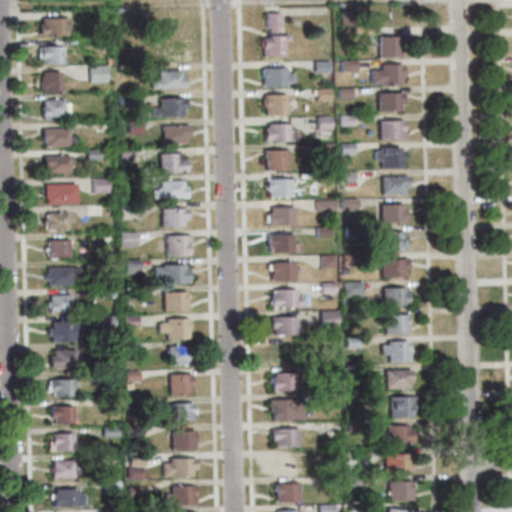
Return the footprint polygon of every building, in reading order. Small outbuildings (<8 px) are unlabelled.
[(337,24),(351,24),(351,9),(337,9),(337,24)] [(257,36),(258,47),(258,55),(281,55),(281,39),(286,39),(286,33),(274,33),(274,26),(277,26),(277,11),(261,12),(262,27),(265,27),(265,32),(264,32),(264,36),(257,36)] [(160,39),(160,61),(180,61),(180,15),(160,15),(160,29),(167,29),(167,40),(160,39)] [(36,36),(66,35),(65,16),(39,17),(39,22),(36,22),(36,36)] [(374,56),(397,56),(397,47),(398,47),(398,34),(374,35),(374,56)] [(37,45),(37,57),(40,57),(40,63),(61,63),(61,45),(37,45)] [(310,60),(326,60),(326,71),(311,71),(310,60)] [(341,71),(354,70),(353,60),(341,61),(341,71)] [(366,68),(376,67),(376,62),(399,62),(399,76),(398,76),(398,84),(376,84),(376,83),(366,83),(366,68)] [(87,81),(104,81),(104,64),(86,64),(87,81)] [(129,73),(143,73),(143,64),(129,64),(129,73)] [(259,87),(258,66),(283,66),(283,72),(290,72),(290,82),(284,82),(284,86),(259,87)] [(148,88),(170,87),(172,88),(176,88),(178,87),(182,87),(182,74),(179,74),(178,68),(155,69),(155,77),(148,77),(148,88)] [(40,92),(58,91),(57,70),(39,71),(40,74),(37,74),(37,79),(37,87),(40,87),(40,92)] [(312,87),(327,87),(327,100),(313,100),(312,87)] [(334,99),(349,98),(349,87),(334,87),(334,99)] [(373,110),(389,110),(390,111),(393,111),(395,110),(397,110),(397,102),(400,102),(399,90),(373,91),(373,110)] [(115,104),(129,104),(129,93),(115,93),(115,104)] [(259,93),(283,93),(284,114),(261,115),(261,105),(258,106),(258,97),(260,97),(259,93)] [(148,116),(172,115),(173,116),(176,116),(179,115),(181,115),(181,108),(184,108),(183,95),(155,95),(156,105),(148,105),(148,116)] [(39,98),(61,97),(61,101),(67,101),(67,113),(61,113),(61,115),(45,116),(46,118),(40,119),(40,115),(38,115),(38,105),(40,105),(39,98)] [(335,114),(350,114),(350,125),(335,125),(335,114)] [(313,115),(328,115),(328,128),(314,129),(313,115)] [(374,119),(400,118),(400,131),(399,131),(400,139),(375,139),(374,119)] [(125,133),(139,132),(138,119),(124,119),(125,133)] [(93,131),(107,131),(107,120),(93,121),(93,131)] [(260,140),(260,126),(264,126),(264,122),(286,122),(286,140),(260,140)] [(160,142),(174,142),(176,143),(180,143),(181,142),(184,142),(184,135),(187,135),(186,123),(159,124),(160,142)] [(39,127),(66,127),(66,135),(74,134),(74,144),(52,145),(50,146),(46,147),(44,145),(42,145),(42,140),(39,140),(39,127)] [(313,142),(329,142),(329,157),(314,157),(313,142)] [(336,154),(350,154),(350,142),(336,142),(336,154)] [(371,160),(377,159),(377,168),(399,167),(399,158),(400,158),(400,148),(397,148),(397,145),(378,145),(378,149),(371,149),(371,160)] [(131,158),(117,158),(116,148),(130,147),(131,158)] [(83,160),(98,159),(98,148),(83,148),(83,160)] [(260,148),(284,148),(284,154),(285,154),(285,169),(262,169),(262,164),(260,164),(260,148)] [(156,171),(184,170),(183,157),(174,158),(173,151),(156,151),(156,171)] [(67,172),(52,172),(51,174),(47,174),(45,173),(43,173),(43,167),(40,167),(40,154),(67,153),(67,172)] [(329,181),(329,170),(315,171),(315,182),(329,181)] [(337,181),(351,181),(351,170),(336,170),(337,181)] [(377,194),(393,193),(394,195),(397,194),(399,193),(402,193),(401,187),(405,187),(404,174),(377,175),(377,194)] [(147,186),(133,186),(132,175),(147,175),(147,186)] [(90,192),(105,192),(105,177),(90,177),(90,192)] [(262,178),(288,177),(289,196),(265,196),(265,190),(262,190),(262,178)] [(149,198),(172,197),(174,199),(177,198),(179,197),(185,197),(184,183),(181,183),(181,178),(157,179),(157,188),(148,188),(149,198)] [(42,202),(74,201),(73,182),(40,183),(41,197),(42,197),(42,202)] [(342,208),(353,208),(353,198),(342,198),(342,208)] [(312,199),(331,199),(331,210),(313,210),(312,199)] [(376,223),(402,223),(402,206),(399,206),(399,202),(376,202),(376,223)] [(85,215),(99,215),(99,204),(85,204),(85,215)] [(158,207),(184,206),(185,218),(182,218),(182,225),(181,225),(179,227),(176,227),(174,226),(158,226),(158,207)] [(264,211),(264,224),(290,224),(290,206),(267,206),(267,211),(264,211)] [(40,224),(41,224),(41,228),(43,228),(43,229),(45,229),(47,231),(50,230),(52,229),(65,229),(65,210),(44,210),(44,217),(40,217),(40,224)] [(342,236),(356,236),(356,225),(342,225),(342,236)] [(313,226),(327,226),(327,237),(313,237),(313,226)] [(378,250),(403,250),(403,234),(400,234),(400,230),(378,230),(378,250)] [(97,242),(111,242),(110,231),(96,231),(97,242)] [(117,231),(134,231),(134,246),(118,247),(117,231)] [(163,256),(186,255),(185,244),(188,244),(188,233),(162,234),(163,256)] [(263,233),(290,233),(290,242),(297,242),(297,252),(266,252),(266,246),(264,246),(263,233)] [(66,256),(65,238),(45,238),(45,245),(44,245),(44,257),(66,256)] [(376,257),(384,257),(384,251),(399,251),(399,257),(404,257),(404,269),(400,269),(400,276),(376,276),(376,257)] [(339,274),(345,274),(345,267),(353,266),(352,253),(338,254),(339,274)] [(318,267),(331,267),(331,254),(318,254),(318,267)] [(122,258),(136,258),(136,272),(123,273),(122,258)] [(98,270),(112,269),(111,259),(98,259),(98,270)] [(267,280),(291,280),(291,260),(267,261),(267,280)] [(159,262),(159,265),(150,265),(150,278),(159,278),(159,282),(184,282),(184,281),(186,281),(186,266),(183,266),(183,262),(159,262)] [(41,280),(41,271),(44,271),(44,266),(76,265),(76,277),(69,277),(69,284),(55,284),(53,286),(50,286),(47,285),(44,285),(44,280),(41,280)] [(340,281),(359,280),(359,296),(341,297),(340,281)] [(317,281),(332,281),(332,292),(318,292),(317,281)] [(99,297),(113,297),(112,286),(98,286),(99,297)] [(133,297),(147,297),(146,286),(132,286),(133,297)] [(379,286),(401,286),(401,289),(406,289),(406,293),(404,293),(404,304),(379,304),(379,286)] [(267,306),(267,292),(271,292),(271,288),(293,287),(293,296),(300,296),(300,305),(293,305),(293,306),(267,306)] [(161,310),(184,309),(184,290),(160,290),(161,310)] [(46,311),(47,311),(50,313),(53,313),(55,311),(68,311),(68,293),(47,293),(47,300),(43,300),(43,306),(46,306),(46,311)] [(316,310),(333,309),(333,327),(316,327),(316,310)] [(355,319),(355,311),(341,311),(342,320),(355,319)] [(99,325),(113,325),(113,313),(98,313),(99,325)] [(380,313),(403,313),(404,333),(380,333),(380,313)] [(135,326),(121,326),(120,315),(135,314),(135,326)] [(267,328),(267,315),(294,315),(294,334),(279,334),(277,335),(274,335),(272,334),(270,334),(270,328),(267,328)] [(154,321),(163,321),(163,317),(186,316),(186,329),(185,329),(186,338),(164,339),(164,330),(155,331),(154,321)] [(48,341),(78,340),(77,321),(70,321),(70,319),(49,320),(49,326),(44,327),(44,335),(48,335),(48,341)] [(342,347),(356,347),(356,336),(342,336),(342,347)] [(318,349),(332,349),(331,337),(318,337),(318,349)] [(376,343),(376,354),(383,354),(384,362),(406,362),(406,352),(406,345),(403,345),(403,339),(384,339),(384,342),(376,343)] [(121,342),(135,342),(135,344),(139,344),(139,349),(136,349),(136,353),(121,353),(121,342)] [(165,362),(188,362),(188,356),(192,356),(192,350),(188,350),(188,343),(164,344),(165,362)] [(264,350),(269,350),(268,344),(289,343),(290,361),(267,361),(267,355),(264,355),(264,350)] [(100,344),(113,344),(113,353),(100,354),(100,344)] [(47,366),(73,366),(73,348),(50,348),(50,354),(47,354),(47,366)] [(342,364),(357,363),(358,376),(343,377),(342,364)] [(320,380),(334,380),(334,365),(320,365),(320,380)] [(380,368),(408,367),(409,381),(405,381),(405,387),(403,387),(402,388),(398,388),(396,387),(380,388),(380,368)] [(122,370),(136,369),(137,381),(122,381),(122,370)] [(98,382),(107,382),(107,385),(112,385),(112,381),(114,381),(113,370),(98,370),(98,382)] [(166,394),(172,393),(172,392),(188,392),(188,384),(190,384),(189,371),(165,372),(166,394)] [(268,389),(271,389),(272,391),(276,391),(278,389),(293,389),(293,371),(270,371),(270,375),(268,375),(268,389)] [(43,391),(42,384),(45,384),(45,379),(47,379),(47,378),(70,377),(75,377),(75,386),(71,386),(71,395),(50,396),(50,391),(43,391)] [(321,404),(336,403),(336,393),(321,393),(321,404)] [(386,417),(408,416),(408,408),(412,408),(411,395),(386,395),(386,417)] [(100,397),(115,396),(115,408),(101,408),(100,397)] [(136,397),(152,397),(152,407),(137,408),(136,397)] [(265,398),(265,410),(268,410),(268,419),(299,418),(298,398),(265,398)] [(168,419),(191,418),(191,412),(193,411),(193,406),(190,406),(189,401),(168,402),(168,419)] [(46,417),(46,405),(50,405),(50,404),(70,404),(70,406),(76,406),(76,423),(70,423),(50,423),(50,417),(46,417)] [(344,431),(358,431),(358,420),(344,420),(344,431)] [(377,433),(383,433),(383,424),(405,424),(405,428),(409,427),(409,442),(377,442),(377,433)] [(100,436),(116,436),(116,425),(100,425),(100,436)] [(140,436),(126,436),(125,425),(139,425),(140,436)] [(267,427),(272,427),(272,426),(294,426),(294,445),(271,446),(271,438),(268,438),(267,427)] [(168,448),(192,447),(192,428),(167,428),(168,448)] [(47,431),(47,440),(45,440),(45,450),(49,450),(49,451),(71,450),(71,431),(47,431)] [(350,448),(365,447),(365,458),(351,458),(350,448)] [(126,465),(142,465),(141,451),(126,452),(126,465)] [(380,453),(403,452),(404,461),(410,460),(410,471),(380,471),(380,453)] [(274,455),(274,474),(297,474),(297,455),(274,455)] [(159,475),(159,461),(167,460),(166,456),(193,456),(193,468),(190,468),(190,474),(159,475)] [(70,459),(49,459),(49,466),(48,466),(48,477),(50,477),(52,479),(55,479),(57,477),(77,477),(77,468),(70,468),(70,459)] [(142,478),(124,478),(123,466),(142,466),(142,478)] [(345,487),(359,486),(358,475),(344,476),(345,487)] [(322,487),(336,487),(336,476),(322,476),(322,487)] [(117,492),(117,480),(103,481),(103,492),(117,492)] [(384,500),(409,500),(408,480),(384,480),(384,500)] [(271,482),(295,482),(295,501),(271,501),(271,482)] [(161,492),(161,502),(168,502),(168,504),(192,504),(192,483),(168,484),(168,488),(167,488),(167,492),(161,492)] [(124,497),(139,497),(138,488),(139,488),(139,485),(124,486),(124,497)] [(49,507),(82,506),(82,493),(74,493),(74,488),(52,488),(52,492),(49,492),(49,507)] [(317,511),(331,511),(331,503),(317,503),(317,511)]
